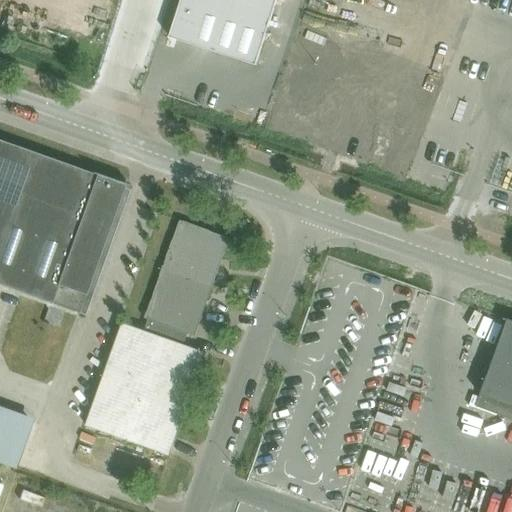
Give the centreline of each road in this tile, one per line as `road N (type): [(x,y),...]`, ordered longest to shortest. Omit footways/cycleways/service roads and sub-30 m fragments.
road 1 (secondary): [(306,207),(0,97)]
road 2 (unclassified): [(194,511),(306,207)]
road 3 (unknown): [(441,254),(431,344),(437,425),(511,465)]
road 4 (secondary): [(511,279),(306,207)]
